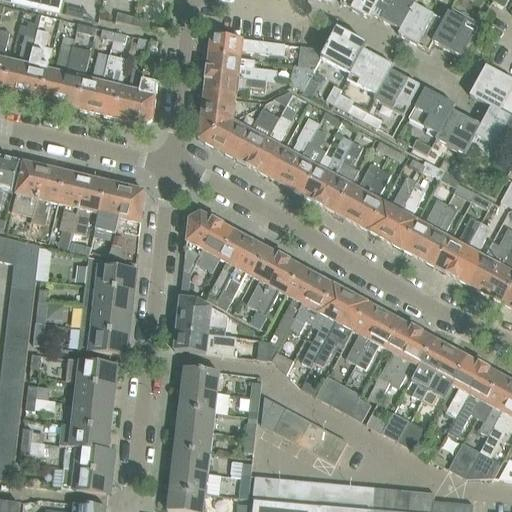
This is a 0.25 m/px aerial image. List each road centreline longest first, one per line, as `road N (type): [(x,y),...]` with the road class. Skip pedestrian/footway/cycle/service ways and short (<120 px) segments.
road 1 (residential): [(171,166),(194,171),(346,263),(511,346)]
road 2 (residential): [(126,511),(171,166)]
road 3 (residential): [(0,129),(171,166)]
road 4 (residential): [(191,0),(171,166)]
